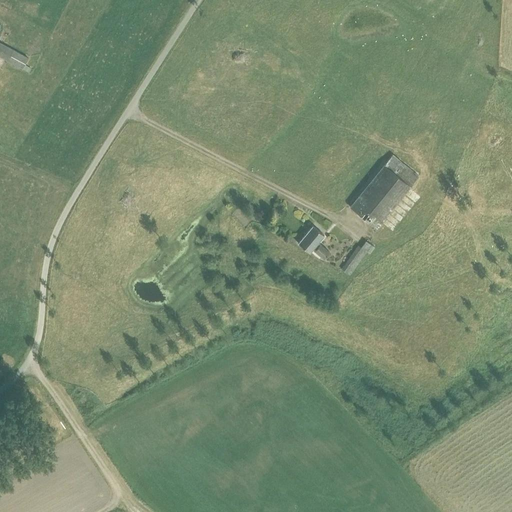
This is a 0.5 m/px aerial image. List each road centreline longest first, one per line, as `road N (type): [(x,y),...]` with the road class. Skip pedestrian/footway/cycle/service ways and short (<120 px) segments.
road 1 (unclassified): [(27,364),(58,224),(197,0)]
road 2 (unclassified): [(130,510),(27,364)]
